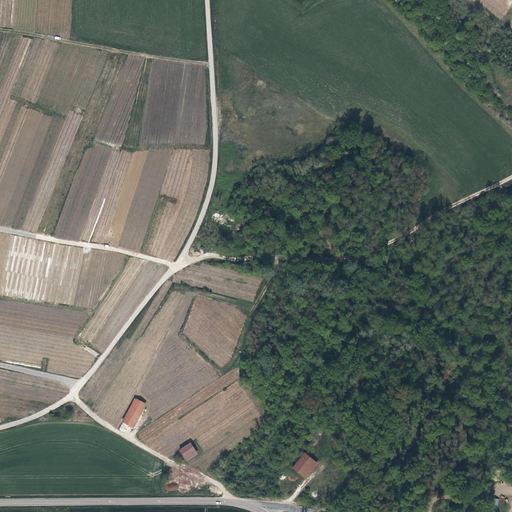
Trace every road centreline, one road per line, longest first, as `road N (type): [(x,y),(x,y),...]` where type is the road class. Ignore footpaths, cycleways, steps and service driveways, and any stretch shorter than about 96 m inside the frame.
road 1 (track): [(0,428),(73,395),(178,264),(198,225),(215,155),(207,0)]
road 2 (track): [(178,264),(212,255),(354,252),(396,239),(511,177)]
road 3 (tertiary): [(239,502),(0,502)]
road 4 (track): [(0,29),(211,65)]
road 5 (track): [(308,511),(511,490)]
road 6 (unknown): [(73,395),(155,453),(216,481),(232,502)]
road 7 (track): [(178,264),(0,228)]
